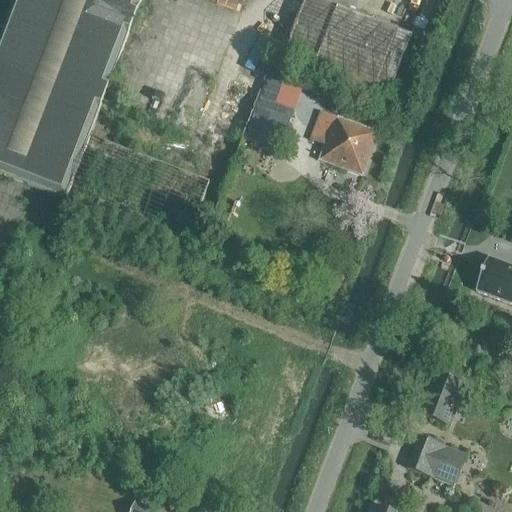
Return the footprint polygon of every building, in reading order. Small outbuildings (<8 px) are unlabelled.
[(211,183),(90,137),(99,113),(142,0),(13,0),(0,36),(0,177),(66,203),(65,204),(185,251),(211,183)] [(305,0),(282,63),(387,102),(398,75),(405,55),(419,60),(424,46),(410,41),(411,40),(305,0)] [(257,141),(278,147),(290,118),(268,110),(257,141)] [(360,178),(376,136),(320,116),(311,143),(325,150),(320,164),(360,178)] [(488,260),(476,293),(511,306),(511,269),(489,261),(488,260)] [(453,428),(468,388),(433,377),(420,417),(453,428)] [(234,422),(222,388),(200,397),(211,429),(234,422)] [(181,411),(177,430),(201,435),(205,416),(181,411)] [(414,453),(439,463),(463,472),(468,458),(418,440),(414,453)] [(439,463),(414,453),(408,471),(457,487),(463,472),(439,463)]
